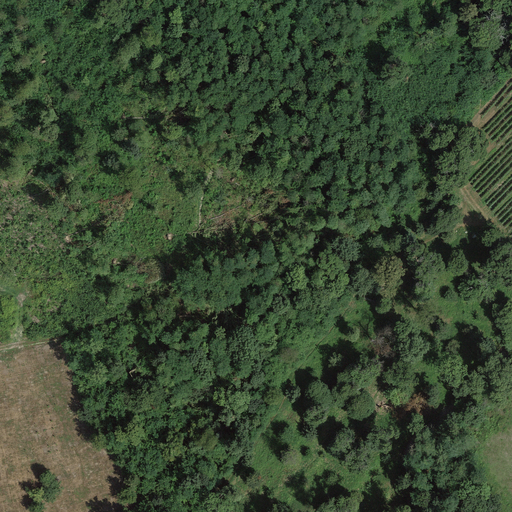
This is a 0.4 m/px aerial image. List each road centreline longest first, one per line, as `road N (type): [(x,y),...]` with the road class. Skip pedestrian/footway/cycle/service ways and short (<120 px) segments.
road 1 (track): [(0,345),(73,332),(132,306),(191,255),(196,206),(231,143),(189,54),(188,0)]
road 2 (track): [(408,511),(407,450),(511,352)]
